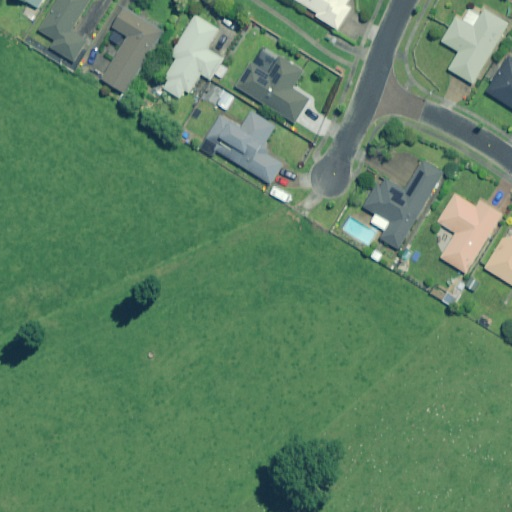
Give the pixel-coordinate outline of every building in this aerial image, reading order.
[(6,0),(2,8),(15,16),(23,1),(38,10),(43,0),(6,0)] [(54,41),(50,49),(63,57),(59,62),(67,67),(71,62),(74,64),(86,43),(71,33),(90,0),(58,0),(39,32),(54,41)] [(349,0),(293,0),(317,15),(315,17),(337,31),(351,10),(346,6),(349,0)] [(163,33),(124,9),(112,29),(127,38),(101,81),(125,95),(163,33)] [(508,26),(484,12),(474,29),(456,19),(442,43),(459,53),(449,71),(473,85),(508,26)] [(218,31),(195,17),(171,57),(176,60),(159,88),(179,100),(185,91),(189,94),(200,75),(209,81),(222,60),(206,51),(218,31)] [(112,59),(121,45),(111,39),(102,53),(112,59)] [(503,66),(496,62),(485,79),(492,84),(486,93),(511,109),(511,59),(508,57),(503,66)] [(304,72),(279,58),(269,75),(250,64),(235,89),(295,125),(310,100),(293,90),(304,72)] [(228,70),(220,65),(213,76),(222,81),(228,70)] [(234,99),(224,93),(216,105),(226,112),(234,99)] [(275,127),(251,113),(242,129),(220,116),(200,151),(212,158),(215,153),(271,185),(283,166),(261,153),(275,127)] [(444,174),(423,162),(405,192),(384,179),(380,187),(377,186),(363,209),(389,224),(380,240),(398,251),(444,174)] [(273,185),(267,194),(286,205),(291,196),(273,185)] [(476,209),(455,196),(438,224),(456,235),(441,259),(466,274),(501,216),(480,203),(476,209)] [(511,231),(509,230),(485,270),(511,286),(511,231)]
